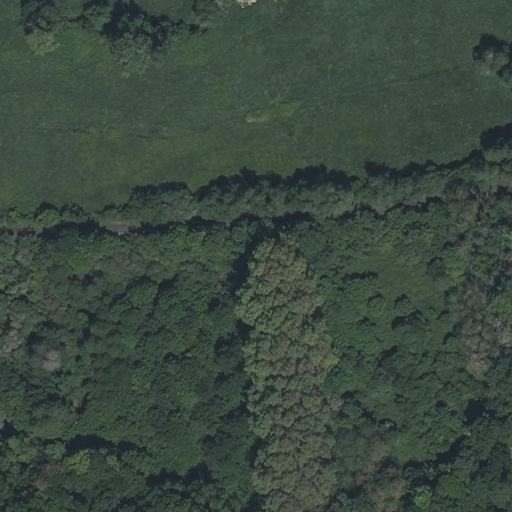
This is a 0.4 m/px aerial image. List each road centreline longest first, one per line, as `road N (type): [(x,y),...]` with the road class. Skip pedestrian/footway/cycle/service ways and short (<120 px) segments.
road 1 (track): [(147,511),(67,483),(0,474)]
road 2 (track): [(511,424),(475,477),(406,511)]
